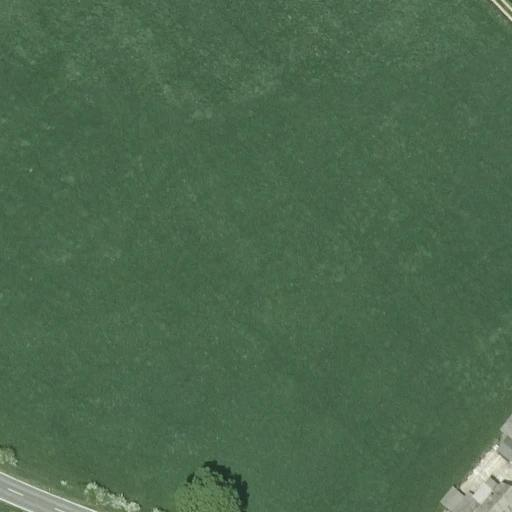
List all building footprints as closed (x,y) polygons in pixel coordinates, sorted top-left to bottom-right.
[(508,443),(511,445),(511,423),(501,437),(508,443)] [(511,445),(508,443),(499,454),(511,464),(511,445)] [(481,510),(496,492),(489,486),(473,504),(481,510)] [(478,511),(511,511),(511,500),(499,489),(496,492),(481,510),(478,511)] [(473,504),(468,499),(465,502),(455,494),(442,509),(443,511),(444,511),(478,511),(481,510),(473,504)]
